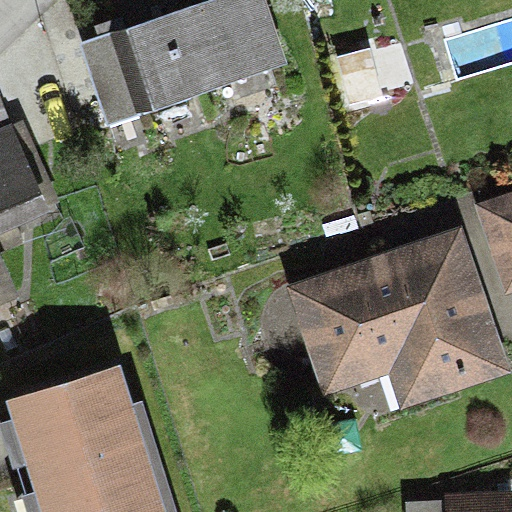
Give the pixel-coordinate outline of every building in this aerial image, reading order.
[(107,119),(278,61),(257,0),(209,0),(82,43),(107,119)] [(4,128),(0,127),(0,222),(39,205),(4,128)] [(511,197),(484,207),(507,274),(511,271),(511,197)] [(302,291),(331,379),(391,358),(404,393),(495,363),(453,240),(302,291)] [(13,400),(47,511),(160,511),(115,368),(13,400)] [(450,498),(450,511),(510,511),(510,495),(450,498)]
